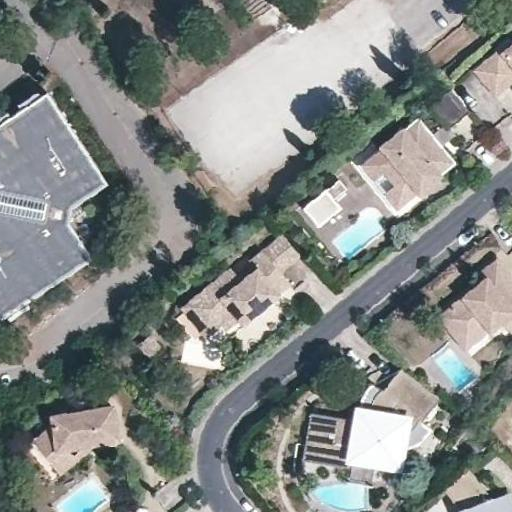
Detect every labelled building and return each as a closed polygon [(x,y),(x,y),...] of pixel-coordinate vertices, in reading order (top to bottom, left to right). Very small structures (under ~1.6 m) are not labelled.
[(511,45),(503,53),(499,49),(474,69),(495,95),(507,85),(511,80),(511,45)] [(468,112),(449,88),(430,104),(448,128),(468,112)] [(90,258),(69,226),(73,206),(106,183),(46,93),(16,112),(0,123),(0,316),(0,317),(90,258)] [(427,133),(416,120),(404,131),(402,127),(378,146),(380,149),(361,165),(396,207),(415,191),(418,194),(441,175),(439,172),(451,162),(444,154),(436,145),(427,133)] [(450,133),(441,122),(427,133),(436,145),(450,133)] [(345,189),(338,180),(321,194),(329,203),(334,199),(345,189)] [(329,203),(321,194),(303,209),(308,215),(319,228),(342,209),(334,199),(329,203)] [(284,273),(306,255),(288,232),(253,261),(261,269),(246,281),(234,268),(201,295),(224,323),(230,330),(244,320),(259,307),(265,313),(283,297),(282,294),(293,284),(284,273)] [(234,268),(246,281),(261,269),(253,261),(249,256),(234,268)] [(511,280),(510,278),(511,276),(511,270),(500,257),(479,274),(480,275),(484,279),(438,316),(460,344),(484,325),(492,335),(505,324),(511,318),(511,280)] [(208,336),(224,323),(201,295),(186,308),(208,336)] [(265,313),(259,307),(244,320),(249,326),(258,318),(265,313)] [(492,335),(484,325),(460,344),(468,354),(492,335)] [(164,344),(155,331),(141,343),(151,356),(164,344)] [(441,399),(403,368),(391,383),(384,391),(374,400),(373,414),(362,413),(360,421),(311,413),(303,459),(350,469),(352,460),(399,468),(402,451),(404,438),(422,423),(441,399)] [(362,413),(373,414),(374,400),(384,391),(375,384),(366,390),(362,413)] [(83,414),(90,412),(83,404),(78,407),(83,414)] [(98,446),(117,442),(115,429),(111,407),(90,412),(83,414),(78,407),(68,415),(53,418),(53,428),(33,444),(51,465),(69,450),(98,446)] [(430,429),(422,423),(404,438),(402,451),(407,451),(412,448),(418,444),(424,438),(430,429)] [(60,476),(98,446),(69,450),(51,465),(60,476)] [(493,499),(470,470),(445,490),(462,511),(511,511),(511,506),(508,494),(493,499)]
